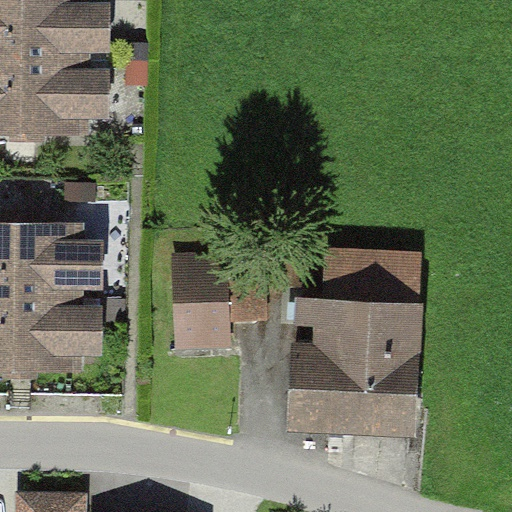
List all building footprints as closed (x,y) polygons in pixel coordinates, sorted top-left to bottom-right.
[(0,0),(0,66),(99,69),(99,0),(0,0)] [(0,66),(0,144),(97,146),(99,69),(0,66)] [(0,228),(0,302),(94,303),(94,229),(0,228)] [(239,256),(178,258),(180,352),(241,351),(239,256)] [(311,256),(308,436),(442,438),(445,258),(311,256)] [(0,302),(0,376),(93,378),(94,303),(0,302)] [(92,511),(93,496),(27,496),(27,511),(92,511)]
